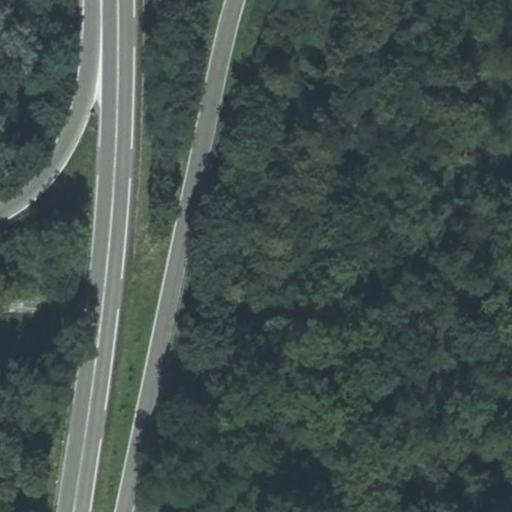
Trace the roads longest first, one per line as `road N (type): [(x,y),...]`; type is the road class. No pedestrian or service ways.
road 1 (primary): [(128,511),(237,0)]
road 2 (primary): [(118,0),(111,213),(74,511)]
road 3 (primary): [(91,0),(86,91),(71,133),(53,165),(0,211)]
